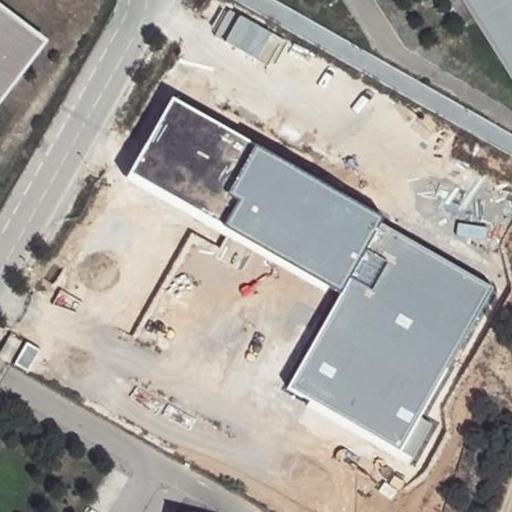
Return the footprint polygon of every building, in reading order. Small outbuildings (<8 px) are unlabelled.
[(511,0),(467,0),(511,70),(511,0)] [(0,93),(38,44),(0,16),(0,93)] [(382,218),(171,96),(133,172),(343,292),(379,223),(382,218)] [(492,287),(379,223),(343,292),(288,388),(419,460),(435,425),(421,417),(492,287)] [(0,352),(0,355),(11,361),(23,339),(11,332),(0,352)]
